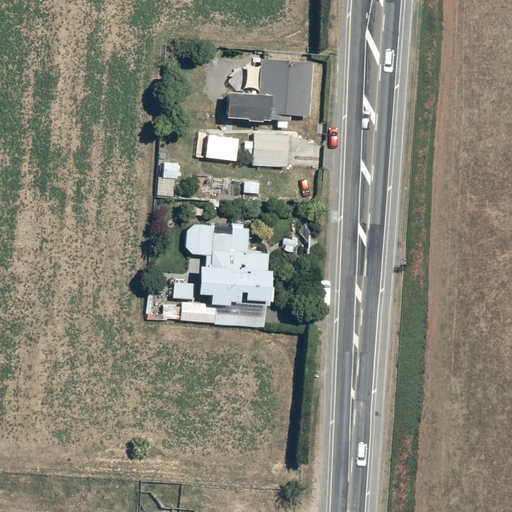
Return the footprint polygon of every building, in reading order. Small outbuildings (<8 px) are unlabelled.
[(260,97),(226,95),(225,118),(270,121),(271,113),(310,116),(314,60),(262,57),(260,97)] [(287,133),(253,132),(252,164),(286,165),(287,133)] [(228,133),(211,133),(210,160),(227,161),(228,133)] [(210,302),(238,304),(238,300),(270,302),(272,269),(267,269),(268,250),(247,249),(248,225),(187,222),(186,248),(190,252),(201,253),(204,253),(204,266),(200,266),(199,294),(211,294),(210,299),(210,302)] [(180,300),(194,301),(194,298),(194,281),(173,280),(172,297),(180,297),(180,300)]
